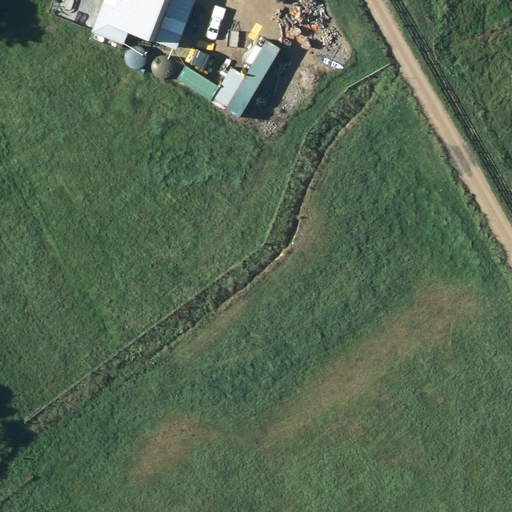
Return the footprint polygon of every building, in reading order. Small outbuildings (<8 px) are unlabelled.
[(196,0),(105,0),(93,31),(125,44),(130,31),(177,49),(196,0)] [(331,0),(287,0),(305,28),(337,9),(331,0)] [(226,45),(218,62),(265,83),(273,66),(226,45)] [(106,237),(118,254),(129,246),(118,229),(106,237)] [(465,349),(471,358),(478,353),(472,344),(465,349)] [(487,374),(507,362),(500,350),(480,362),(487,374)]
